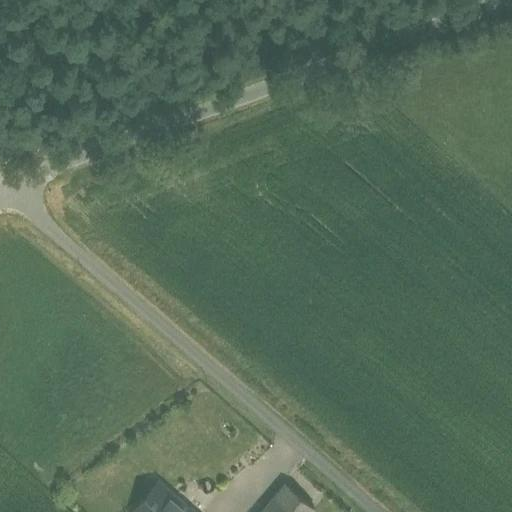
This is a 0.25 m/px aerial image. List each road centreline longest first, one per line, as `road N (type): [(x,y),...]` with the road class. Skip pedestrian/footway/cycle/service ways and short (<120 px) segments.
road 1 (residential): [(10,183),(511,2)]
road 2 (residential): [(376,511),(10,183)]
